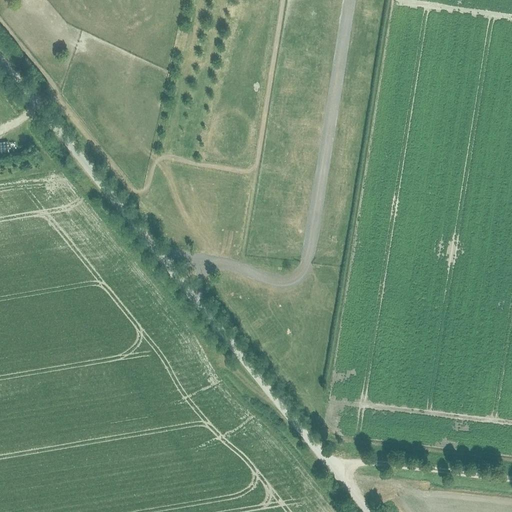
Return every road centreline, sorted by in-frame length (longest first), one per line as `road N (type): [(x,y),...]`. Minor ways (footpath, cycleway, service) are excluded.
road 1 (unclassified): [(368,511),(0,60)]
road 2 (unknown): [(195,300),(206,265),(215,262),(268,279),(301,273),(350,0)]
road 3 (track): [(511,479),(364,461),(335,471)]
